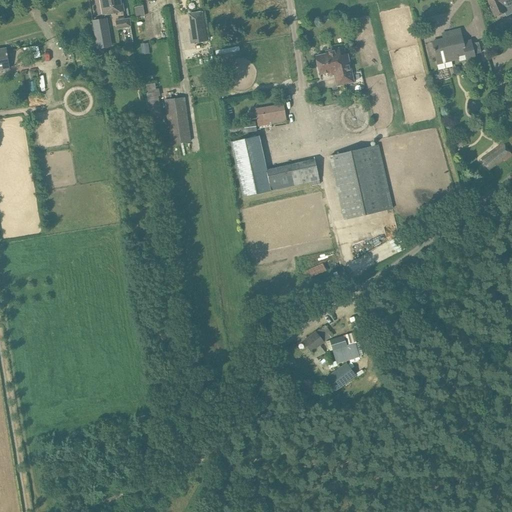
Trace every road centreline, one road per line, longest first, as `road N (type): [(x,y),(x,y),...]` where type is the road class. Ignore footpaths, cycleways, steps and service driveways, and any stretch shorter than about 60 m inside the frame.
road 1 (unclassified): [(315,317),(511,177)]
road 2 (track): [(209,445),(270,349),(315,317)]
road 3 (track): [(65,511),(209,445)]
road 4 (unknown): [(289,0),(321,155)]
